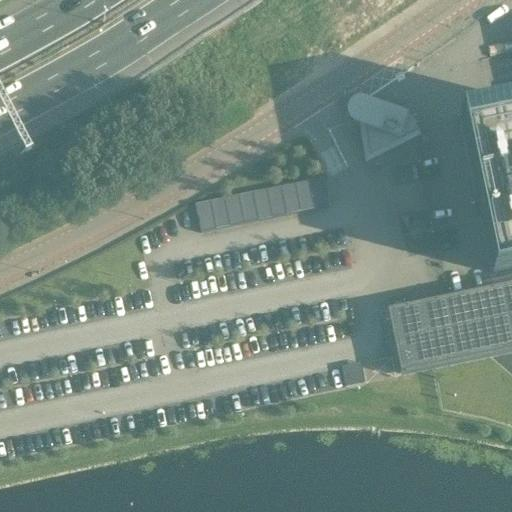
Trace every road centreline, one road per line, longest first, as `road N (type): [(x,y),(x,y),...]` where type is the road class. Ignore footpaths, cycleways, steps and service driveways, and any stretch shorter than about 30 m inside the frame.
road 1 (tertiary): [(0,271),(207,163),(458,0)]
road 2 (motorway): [(0,112),(193,0)]
